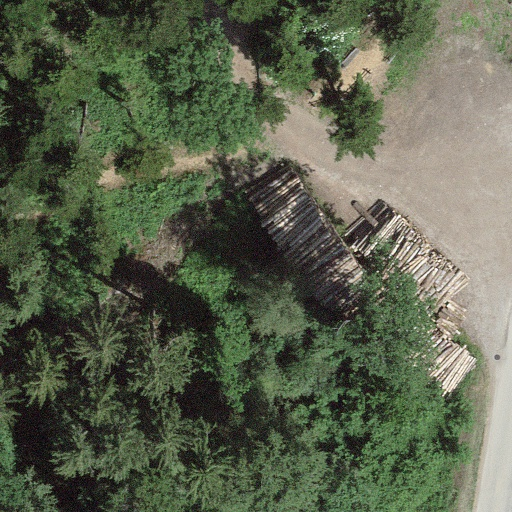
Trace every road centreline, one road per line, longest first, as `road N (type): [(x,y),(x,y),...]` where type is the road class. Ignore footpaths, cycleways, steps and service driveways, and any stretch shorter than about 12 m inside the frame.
road 1 (track): [(227,0),(311,91),(511,219)]
road 2 (unclassified): [(511,393),(493,511)]
